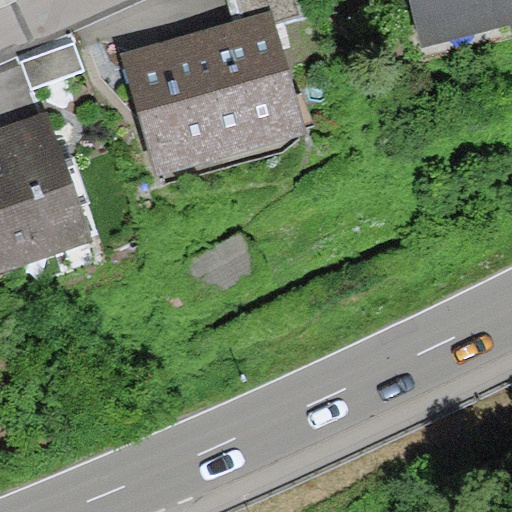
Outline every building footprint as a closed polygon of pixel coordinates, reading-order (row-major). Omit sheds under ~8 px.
[(238,0),(242,15),(298,1),(297,0),(238,0)] [(511,0),(406,0),(408,6),(435,0),(499,0),(505,22),(511,20),(511,0)] [(125,50),(149,157),(221,140),(215,116),(286,100),(267,18),(125,50)] [(27,78),(85,56),(75,30),(17,52),(27,78)] [(0,248),(2,254),(46,238),(40,220),(81,205),(43,101),(0,115),(0,248)] [(250,240),(186,269),(202,304),(265,275),(250,240)]
